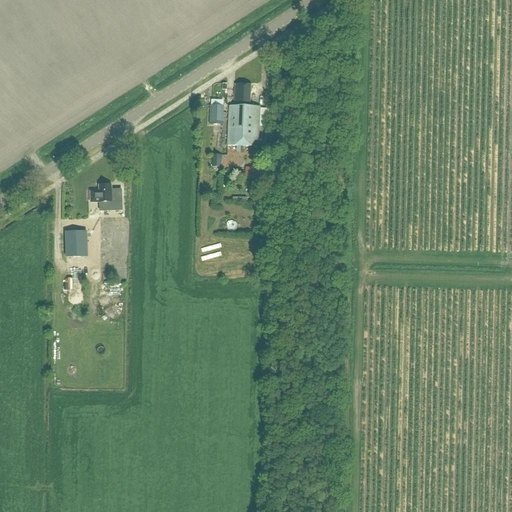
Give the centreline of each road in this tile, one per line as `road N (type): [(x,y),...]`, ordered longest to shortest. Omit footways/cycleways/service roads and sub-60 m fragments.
road 1 (track): [(368,0),(357,511)]
road 2 (tertiary): [(0,201),(314,0)]
